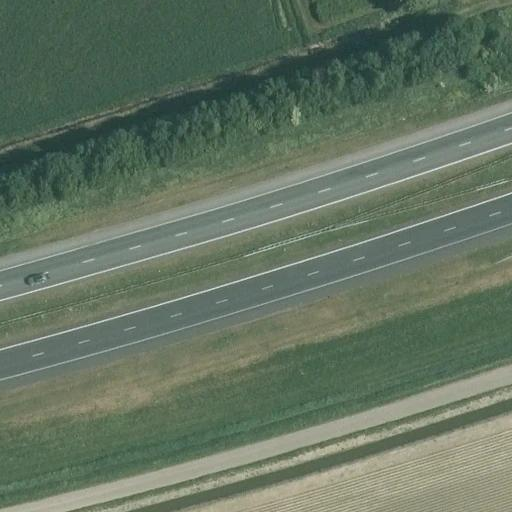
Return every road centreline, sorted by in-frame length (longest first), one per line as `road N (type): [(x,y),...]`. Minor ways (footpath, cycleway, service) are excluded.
road 1 (motorway): [(0,370),(511,211)]
road 2 (motorway): [(511,131),(0,287)]
road 3 (unclassified): [(42,511),(196,479),(511,373)]
